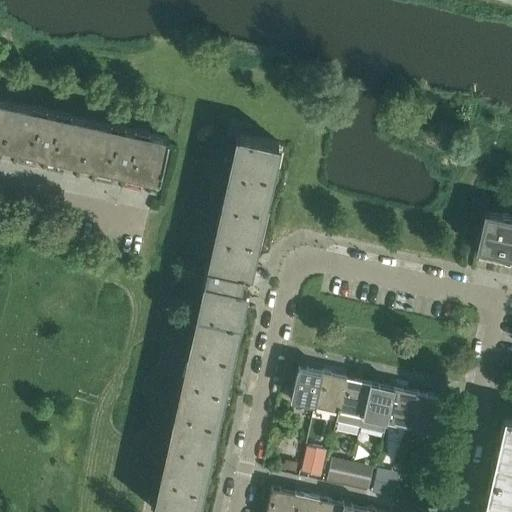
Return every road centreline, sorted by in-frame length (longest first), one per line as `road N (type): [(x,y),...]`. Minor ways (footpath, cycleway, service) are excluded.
road 1 (residential): [(237,511),(296,260),(503,303)]
road 2 (residential): [(503,303),(454,511)]
road 3 (residential): [(138,217),(0,186)]
